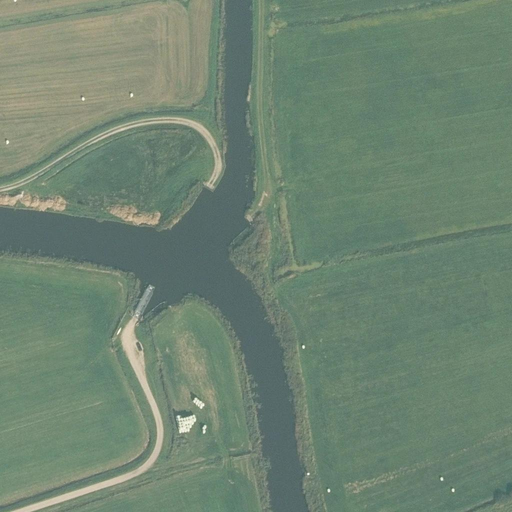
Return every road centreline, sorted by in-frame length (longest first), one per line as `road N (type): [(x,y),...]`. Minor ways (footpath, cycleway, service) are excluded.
road 1 (track): [(21,511),(134,474),(156,454),(157,418),(130,353),(136,314)]
road 2 (track): [(212,181),(214,144),(191,123),(170,119),(122,125),(0,189)]
road 3 (track): [(251,218),(268,188),(261,0)]
